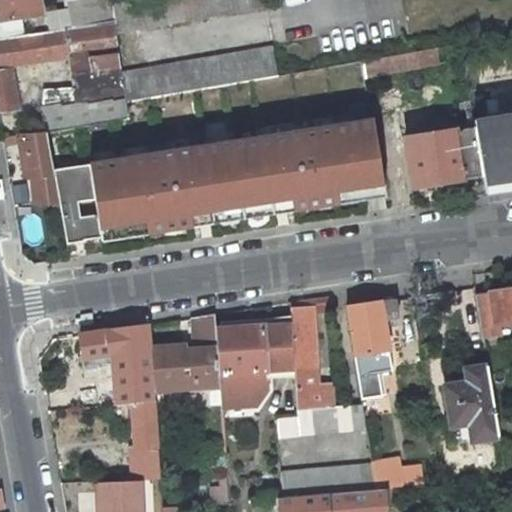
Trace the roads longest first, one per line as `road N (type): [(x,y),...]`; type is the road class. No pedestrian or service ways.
road 1 (unclassified): [(511,237),(402,245),(0,306)]
road 2 (residential): [(323,0),(327,19),(129,54)]
road 3 (tertiary): [(31,511),(0,328)]
